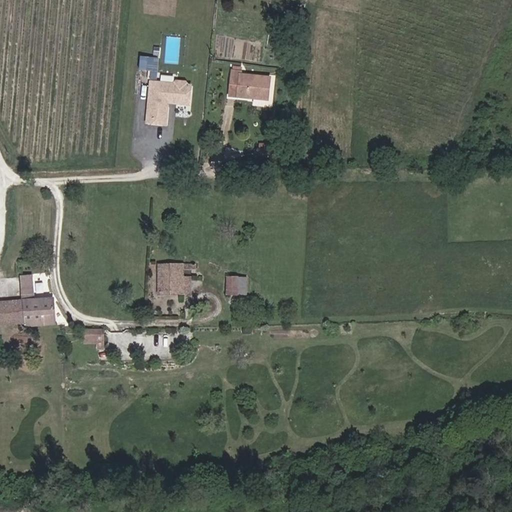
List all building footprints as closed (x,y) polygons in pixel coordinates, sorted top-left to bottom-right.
[(250,90),(268,91),(270,74),(241,72),(242,51),(230,51),(228,80),(237,81),(236,94),(249,95),(250,90)] [(144,55),(142,71),(160,73),(162,56),(144,55)] [(228,93),(236,94),(237,81),(228,80),(228,93)] [(166,124),(167,105),(166,104),(169,101),(170,102),(188,103),(189,85),(186,85),(183,82),(176,81),(173,84),(149,83),(148,124),(166,124)] [(274,151),(292,151),(292,142),(274,142),(274,151)] [(159,289),(193,288),(193,273),(183,273),(184,267),(192,266),(192,261),(159,262),(159,289)] [(11,278),(25,278),(24,268),(24,264),(15,264),(11,263),(11,278)] [(31,282),(34,282),(33,268),(24,268),(25,278),(25,295),(27,320),(55,319),(54,294),(32,295),(31,282)] [(237,288),(252,287),(251,270),(237,271),(237,288)] [(0,321),(27,320),(25,295),(0,296),(0,321)] [(83,337),(106,336),(106,327),(82,328),(83,337)]
